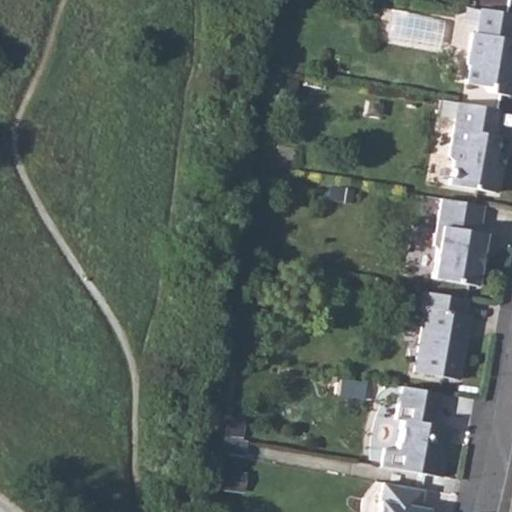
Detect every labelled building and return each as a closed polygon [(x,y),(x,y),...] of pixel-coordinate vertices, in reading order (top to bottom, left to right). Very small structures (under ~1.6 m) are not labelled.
[(511,14),(477,8),(473,33),(467,33),(463,63),(465,64),(461,83),(482,87),(487,93),(506,96),(509,74),(505,67),(506,60),(510,60),(511,44),(511,39),(507,39),(511,14)] [(206,43),(205,47),(205,49),(207,52),(211,55),(214,55),(218,54),(221,51),(222,48),(222,44),(220,40),(216,38),(211,37),(208,39),(206,43)] [(497,109),(456,103),(446,153),(451,160),(447,185),(493,192),(497,166),(491,165),(496,134),(493,134),(497,109)] [(481,205),(438,198),(431,245),(433,249),(429,278),(474,285),(482,234),(477,233),(481,205)] [(465,298),(419,291),(417,307),(421,308),(411,372),(457,380),(464,342),(458,341),(460,331),(465,332),(468,315),(463,314),(465,298)] [(438,394),(398,387),(393,419),(398,420),(394,451),(381,449),(378,468),(438,477),(444,441),(442,440),(444,427),(433,426),(438,394)] [(416,507),(419,489),(379,482),(373,511),(423,511),(424,509),(416,507)]
